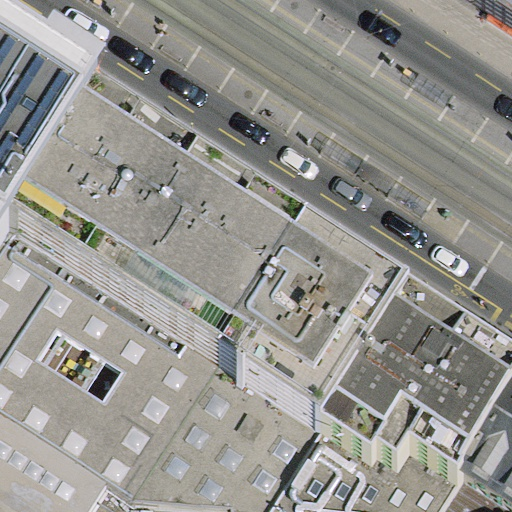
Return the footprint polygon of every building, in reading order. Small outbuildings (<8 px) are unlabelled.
[(511,0),(452,0),(511,38),(511,0)] [(97,103),(0,40),(0,253),(11,237),(97,103)] [(308,239),(97,103),(11,237),(221,373),(308,239)] [(133,507),(221,373),(11,237),(0,253),(0,419),(108,490),(133,507)] [(308,239),(221,373),(324,438),(411,306),(308,239)] [(511,412),(511,371),(411,306),(324,438),(407,492),(428,457),(466,483),(511,412)] [(277,511),(324,438),(221,373),(133,507),(181,511),(277,511)] [(511,511),(511,412),(466,483),(511,511)] [(0,419),(0,511),(93,511),(108,490),(0,419)] [(447,511),(466,483),(428,457),(407,492),(324,438),(277,511),(447,511)] [(181,511),(133,507),(108,490),(93,511),(181,511)]
